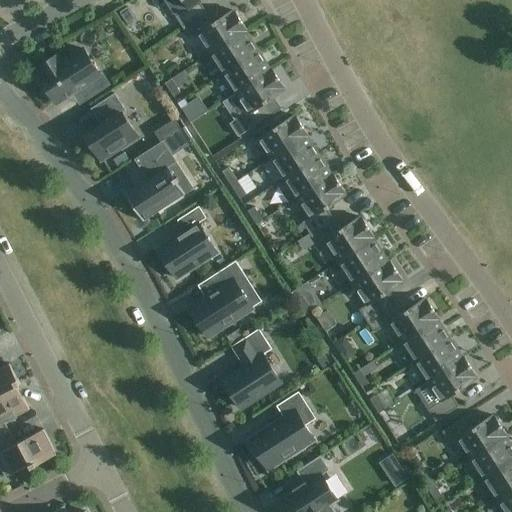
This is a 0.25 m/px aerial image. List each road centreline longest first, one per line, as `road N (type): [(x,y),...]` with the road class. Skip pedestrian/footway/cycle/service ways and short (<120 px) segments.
road 1 (residential): [(0,87),(135,285),(244,511)]
road 2 (residential): [(302,0),(403,178),(511,325)]
road 3 (residential): [(0,270),(100,466)]
